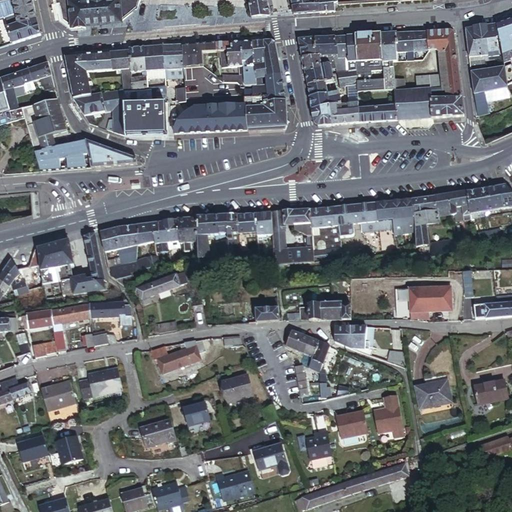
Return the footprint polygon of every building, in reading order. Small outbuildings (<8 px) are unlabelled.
[(41,35),(32,0),(7,0),(0,1),(0,3),(5,19),(12,44),(41,35)] [(69,0),(72,26),(119,22),(137,9),(139,0),(69,0)] [(269,13),(266,0),(248,0),(252,18),(266,17),(269,13)] [(335,14),(334,6),(337,5),(336,0),(312,0),(314,6),(293,7),(294,15),(335,14)] [(511,18),(511,19),(495,25),(501,57),(503,64),(511,59),(511,18)] [(499,57),(493,25),(474,28),(475,40),(478,41),(479,48),(482,48),(483,57),(488,56),(488,58),(493,58),(493,60),(495,70),(504,68),(503,64),(501,57),(499,57)] [(501,57),(495,25),(493,25),(499,57),(501,57)] [(479,48),(478,41),(475,40),(474,28),(465,30),(470,70),(484,68),(483,57),(482,48),(479,48)] [(449,31),(434,32),(435,51),(437,53),(437,55),(442,90),(442,92),(448,92),(449,100),(461,99),(453,34),(449,31)] [(434,32),(427,33),(428,52),(435,51),(434,32)] [(428,52),(427,33),(396,34),(397,53),(407,53),(407,62),(413,61),(414,56),(414,52),(428,52)] [(397,53),(396,34),(381,35),(382,72),(382,81),(383,91),(394,91),(394,83),(393,62),(397,62),(397,53)] [(357,93),(383,91),(382,81),(371,82),(371,73),(382,72),(381,35),(355,37),(355,44),(353,45),(355,70),(347,71),(347,66),(336,68),(337,70),(341,88),(346,87),(355,85),(357,93)] [(347,56),(346,37),(334,38),(335,52),(336,53),(336,56),(347,56)] [(355,70),(353,45),(355,44),(355,37),(346,37),(347,56),(347,66),(347,71),(355,70)] [(336,56),(336,53),(335,52),(334,38),(314,39),(316,58),(321,58),(327,57),(333,57),(336,56)] [(316,58),(314,39),(299,40),(302,59),(316,58)] [(258,79),(261,79),(265,78),(281,75),(275,44),(272,42),(253,43),(258,79)] [(241,43),(231,44),(232,51),(221,52),(222,68),(239,66),(239,75),(223,76),(223,79),(217,79),(223,83),(237,84),(240,86),(240,89),(243,89),(241,43)] [(253,43),(241,43),(243,89),(254,88),(253,87),(261,85),(261,84),(261,79),(258,79),(253,43)] [(232,51),(231,44),(217,45),(218,52),(221,52),(232,51)] [(203,53),(218,52),(217,45),(202,46),(203,53)] [(164,46),(145,47),(146,71),(165,71),(164,46)] [(183,46),(164,46),(165,71),(166,74),(166,78),(170,78),(170,70),(184,69),(183,47),(183,46)] [(203,68),(203,53),(202,46),(183,47),(184,69),(203,68)] [(146,71),(145,47),(130,49),(130,51),(131,71),(142,70),(142,73),(131,75),(132,89),(132,91),(147,90),(147,85),(146,75),(146,71)] [(130,51),(80,56),(84,82),(87,82),(86,73),(116,69),(121,68),(121,72),(122,91),(132,89),(131,75),(131,71),(130,51)] [(80,56),(66,57),(71,81),(75,80),(77,92),(73,93),(75,100),(87,99),(84,82),(80,56)] [(347,66),(347,56),(336,56),(333,57),(336,68),(347,66)] [(485,71),(495,70),(493,60),(493,58),(488,58),(488,56),(483,57),(484,68),(485,71)] [(336,68),(333,57),(327,57),(329,67),(332,70),(337,70),(336,68)] [(304,71),(323,68),(321,58),(316,58),(302,59),(304,71)] [(511,59),(503,64),(504,68),(506,78),(507,85),(511,83),(511,59)] [(26,72),(1,80),(11,113),(19,111),(13,88),(44,79),(47,89),(55,87),(48,64),(26,72)] [(167,103),(167,135),(246,131),(244,99),(240,89),(223,83),(203,68),(184,69),(185,102),(167,103)] [(484,68),(470,70),(471,81),(506,78),(504,68),(495,70),(485,71),(484,68)] [(332,70),(305,75),(307,86),(334,83),(332,70)] [(166,74),(146,75),(147,85),(166,84),(166,78),(166,74)] [(429,91),(438,90),(437,76),(415,78),(416,92),(429,91)] [(285,102),(281,79),(266,81),(265,78),(261,79),(261,84),(266,83),(268,89),(254,90),(255,98),(264,98),(265,103),(270,103),(270,104),(285,102)] [(11,113),(1,80),(0,80),(0,124),(14,120),(11,113)] [(339,94),(334,83),(307,86),(309,99),(339,94)] [(402,83),(394,83),(394,91),(394,93),(403,92),(402,83)] [(357,98),(357,93),(355,85),(346,87),(347,99),(357,98)] [(185,102),(184,86),(175,87),(176,103),(177,103),(185,102)] [(508,89),(473,96),(476,122),(489,118),(487,109),(484,109),(483,106),(511,98),(508,89)] [(87,99),(75,100),(85,116),(90,124),(94,125),(93,115),(112,112),(113,118),(114,132),(126,136),(167,135),(166,103),(153,104),(152,97),(152,90),(147,90),(132,91),(87,99)] [(438,90),(429,91),(430,101),(449,100),(448,92),(442,92),(442,90),(438,90)] [(430,101),(429,91),(416,92),(403,92),(394,93),(395,106),(396,121),(410,120),(432,120),(430,101)] [(342,106),(341,98),(339,94),(309,99),(311,111),(336,107),(342,106)] [(246,131),(247,131),(282,129),(282,125),(289,124),(285,102),(270,104),(270,103),(265,103),(264,98),(255,98),(244,99),(246,131)] [(359,123),(396,121),(395,106),(377,107),(358,109),(357,98),(347,99),(348,105),(345,105),(346,114),(337,115),(336,107),(311,111),(313,124),(318,127),(359,123)] [(463,118),(461,99),(449,100),(430,101),(432,120),(463,118)] [(25,117),(34,152),(43,149),(44,152),(57,148),(53,133),(66,129),(59,101),(41,105),(34,107),(35,114),(25,117)] [(34,107),(29,108),(30,113),(24,115),(25,117),(35,114),(34,107)] [(19,111),(11,113),(14,120),(25,117),(24,115),(23,110),(19,111)] [(59,171),(58,161),(68,160),(69,170),(87,169),(86,156),(90,155),(88,142),(57,148),(44,152),(43,149),(34,152),(35,157),(40,173),(59,171)] [(137,159),(88,142),(90,155),(92,169),(137,165),(137,159)] [(511,207),(511,194),(506,187),(502,188),(493,189),(495,202),(508,200),(509,208),(511,207)] [(481,191),(466,193),(469,214),(509,208),(508,200),(495,202),(493,189),(481,191)] [(469,214),(466,193),(457,195),(448,196),(450,209),(451,216),(453,215),(453,219),(456,219),(455,213),(457,213),(456,207),(463,206),(464,216),(462,216),(463,218),(463,219),(469,218),(468,214),(469,214)] [(450,209),(448,196),(443,197),(439,197),(442,211),(450,209)] [(442,211),(439,197),(435,198),(438,218),(451,216),(450,209),(442,211)] [(438,218),(435,198),(428,199),(412,202),(416,241),(424,240),(423,226),(425,225),(439,223),(438,218)] [(416,241),(412,202),(405,202),(390,204),(388,204),(366,206),(359,207),(361,224),(363,224),(364,231),(394,227),(395,236),(410,234),(411,240),(375,245),(376,255),(401,251),(401,249),(416,246),(416,241)] [(463,206),(456,207),(457,213),(455,213),(456,219),(463,218),(462,216),(464,216),(463,206)] [(361,224),(359,207),(348,208),(334,209),(335,226),(338,226),(339,234),(351,232),(350,225),(361,224)] [(343,258),(342,248),(331,249),(331,246),(328,247),(327,237),(332,237),(333,239),(339,239),(339,234),(338,226),(335,226),(334,209),(311,211),(314,261),(318,261),(343,258)] [(314,261),(311,211),(284,213),(271,214),(272,235),(274,265),(314,261)] [(264,214),(256,215),(257,238),(258,256),(258,266),(262,265),(261,240),(266,239),(266,236),(272,235),(271,214),(264,214)] [(248,215),(237,216),(238,235),(239,252),(246,251),(245,239),(257,238),(256,215),(248,215)] [(238,235),(237,216),(231,216),(226,217),(228,251),(233,251),(232,235),(238,235)] [(228,251),(226,217),(215,217),(197,219),(197,242),(198,256),(211,255),(211,236),(217,236),(218,248),(215,248),(215,255),(217,255),(218,260),(228,259),(228,251)] [(197,242),(197,219),(191,219),(182,220),(178,220),(178,221),(178,244),(182,244),(183,251),(191,250),(190,243),(197,242)] [(178,244),(178,221),(173,222),(169,222),(169,248),(178,247),(178,244)] [(169,248),(169,222),(164,223),(159,224),(159,233),(156,234),(155,244),(155,249),(169,248)] [(155,244),(156,234),(159,233),(159,224),(152,225),(137,227),(139,236),(138,247),(155,244)] [(138,247),(139,236),(137,227),(111,231),(113,243),(119,242),(120,250),(138,247)] [(477,232),(479,242),(483,242),(482,239),(486,238),(485,232),(499,230),(498,228),(477,232)] [(499,230),(485,232),(486,238),(482,239),(483,242),(500,238),(499,230)] [(120,250),(119,242),(113,243),(111,231),(101,233),(102,238),(105,253),(120,250)] [(467,237),(428,244),(430,257),(444,254),(444,250),(475,244),(473,231),(466,232),(467,237)] [(39,251),(41,268),(44,285),(60,281),(60,283),(71,280),(72,283),(45,290),(46,300),(105,289),(105,280),(107,279),(96,235),(82,238),(84,247),(89,270),(90,273),(74,276),(72,264),(77,263),(73,241),(38,250),(39,251)] [(332,237),(327,237),(328,247),(331,246),(331,249),(342,248),(340,244),(339,239),(333,239),(332,237)] [(155,249),(151,250),(150,258),(137,261),(137,272),(154,269),(154,267),(155,254),(155,249)] [(39,251),(35,251),(30,269),(41,268),(39,251)] [(161,253),(155,254),(154,267),(162,266),(163,270),(170,268),(169,257),(162,258),(161,253)] [(239,256),(239,266),(258,266),(258,256),(239,256)] [(125,275),(123,264),(116,265),(115,258),(107,259),(110,272),(115,276),(116,277),(125,275)] [(137,272),(137,261),(123,264),(125,275),(132,273),(137,272)] [(0,301),(19,275),(25,283),(13,286),(15,296),(44,288),(44,285),(41,268),(30,269),(17,271),(11,262),(8,267),(2,275),(0,278),(0,301)] [(463,272),(465,296),(474,295),(472,271),(463,272)] [(133,281),(132,273),(125,275),(116,277),(123,284),(133,281)] [(186,276),(139,290),(143,306),(152,304),(150,298),(189,286),(186,276)] [(366,280),(352,281),(352,294),(366,294),(366,280)] [(452,310),(451,289),(411,291),(412,314),(429,313),(429,311),(452,310)] [(511,317),(511,297),(497,299),(497,305),(498,318),(511,317)] [(129,313),(129,308),(125,308),(124,305),(112,306),(113,319),(132,319),(131,313),(129,313)] [(197,329),(207,327),(204,305),(194,306),(197,329)] [(498,318),(497,305),(475,307),(476,320),(498,318)] [(113,319),(112,306),(86,307),(89,321),(113,319)] [(301,310),(301,321),(372,321),(372,310),(343,310),(343,306),(322,306),(322,308),(311,308),(311,309),(301,310)] [(89,321),(86,307),(73,309),(75,322),(89,321)] [(75,322),(73,309),(60,311),(62,324),(75,322)] [(281,322),(280,309),(257,310),(258,324),(281,322)] [(62,324),(60,311),(49,314),(51,326),(62,324)] [(51,326),(49,314),(19,318),(23,330),(51,326)] [(176,322),(157,325),(159,334),(177,331),(176,322)] [(0,324),(0,338),(15,339),(16,326),(0,324)] [(334,342),(371,356),(374,328),(351,329),(335,329),(334,342)] [(399,329),(401,339),(414,340),(415,330),(406,330),(399,329)] [(296,351),(302,336),(297,334),(292,333),(286,348),(296,351)] [(305,355),(311,340),(302,336),(296,351),(305,355)] [(88,349),(109,345),(108,337),(92,340),(92,337),(86,339),(88,347),(88,349)] [(240,337),(224,339),(225,349),(244,347),(240,337)] [(314,359),(320,344),(311,340),(305,355),(314,359)] [(202,341),(180,346),(182,353),(168,357),(164,348),(151,353),(155,364),(159,364),(163,375),(202,360),(200,355),(207,352),(202,341)] [(324,345),(320,344),(314,359),(310,369),(319,373),(329,347),(324,345)] [(30,348),(33,361),(56,356),(55,348),(52,349),(51,346),(43,348),(42,346),(30,348)] [(64,346),(55,348),(56,356),(66,353),(64,346)] [(390,364),(407,370),(404,353),(391,351),(390,364)] [(299,375),(306,373),(304,366),(297,367),(299,375)] [(90,380),(79,383),(82,399),(123,391),(119,369),(89,375),(90,380)] [(308,381),(306,373),(299,375),(300,383),(308,381)] [(249,376),(224,384),(230,404),(254,396),(249,376)] [(447,379),(415,384),(419,405),(450,400),(447,379)] [(33,400),(28,385),(19,388),(16,380),(0,385),(0,386),(3,394),(9,392),(14,406),(33,400)] [(309,388),(308,381),(300,383),(302,389),(309,388)] [(41,392),(47,413),(76,406),(70,384),(41,392)] [(311,396),(309,388),(302,389),(304,397),(311,396)] [(506,389),(476,393),(479,411),(509,407),(506,389)] [(0,410),(14,406),(9,392),(3,394),(0,395),(0,410)] [(406,438),(400,398),(386,400),(387,410),(376,411),(380,435),(395,433),(396,439),(406,438)] [(205,405),(183,410),(187,429),(209,424),(205,405)] [(269,426),(279,421),(272,407),(262,411),(269,426)] [(367,412),(339,416),(342,439),(371,435),(367,412)] [(326,414),(317,416),(320,430),(329,429),(326,414)] [(176,439),(171,421),(142,429),(147,447),(176,439)] [(333,455),(329,430),(320,432),(321,435),(316,436),(307,438),(306,434),(299,435),(302,451),(309,450),(311,459),(333,455)] [(47,455),(41,434),(16,441),(22,462),(29,460),(35,458),(47,455)] [(75,437),(55,443),(62,466),(82,460),(75,437)] [(507,438),(478,447),(483,461),(511,450),(511,438),(508,440),(507,438)] [(253,453),(260,473),(287,464),(281,444),(253,453)] [(35,458),(29,460),(32,470),(38,469),(35,458)] [(404,465),(296,502),(299,511),(302,511),(408,476),(404,465)] [(511,466),(497,472),(501,486),(511,482),(511,466)] [(222,503),(254,493),(248,472),(223,479),(222,475),(215,477),(222,503)] [(176,483),(151,490),(157,510),(187,501),(184,492),(179,494),(178,489),(176,483)] [(0,507),(9,503),(0,484),(0,507)] [(142,486),(120,491),(124,510),(146,505),(142,486)] [(202,487),(184,492),(187,501),(205,497),(202,487)] [(111,511),(107,495),(76,504),(78,511),(111,511)] [(67,511),(64,500),(37,508),(38,511),(67,511)] [(12,511),(9,503),(0,507),(0,511),(12,511)]
